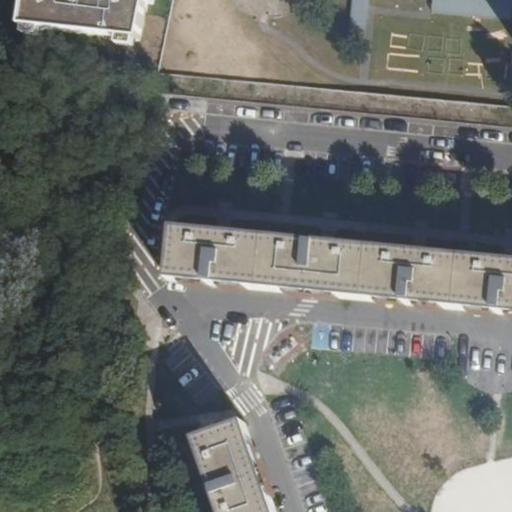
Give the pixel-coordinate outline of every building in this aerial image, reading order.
[(29,0),(27,13),(139,39),(142,0),(29,0)] [(354,0),(351,31),(368,32),(371,0),(354,0)] [(465,17),(511,16),(511,0),(465,2),(465,17)] [(511,320),(511,263),(508,263),(507,267),(431,259),(431,255),(418,254),(417,258),(340,250),(340,246),(326,244),(325,248),(233,238),(233,234),(218,232),(218,237),(180,233),(174,285),(471,316),(511,320)] [(274,326),(231,327),(231,316),(214,316),(214,344),(238,344),(238,377),(260,376),(260,347),(275,347),(274,326)] [(384,393),(397,395),(401,365),(388,363),(384,393)] [(290,370),(286,381),(314,392),(318,381),(290,370)] [(278,511),(250,429),(200,445),(213,483),(209,485),(214,498),(218,496),(223,511),(278,511)] [(343,432),(317,442),(321,454),(347,444),(343,432)]
